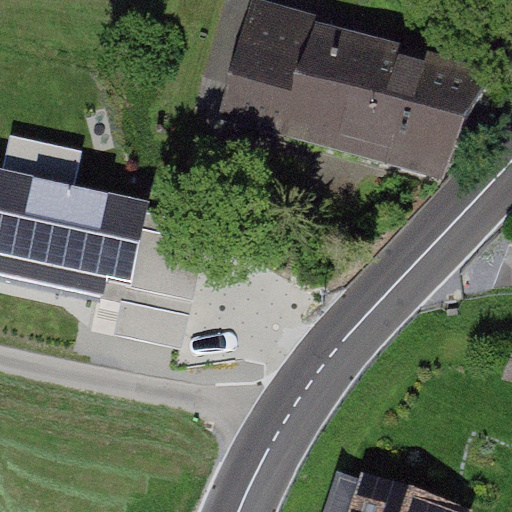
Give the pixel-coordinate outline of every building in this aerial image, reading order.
[(224,119),(327,150),(391,60),(324,34),(326,28),(257,9),(224,119)] [(327,150),(439,181),(488,85),(391,60),(327,150)] [(142,218),(0,186),(0,260),(3,261),(0,272),(0,280),(105,304),(109,286),(191,305),(204,249),(138,235),(142,218)] [(187,322),(127,308),(120,338),(180,352),(187,322)] [(474,511),(476,508),(375,475),(363,511),(474,511)]
